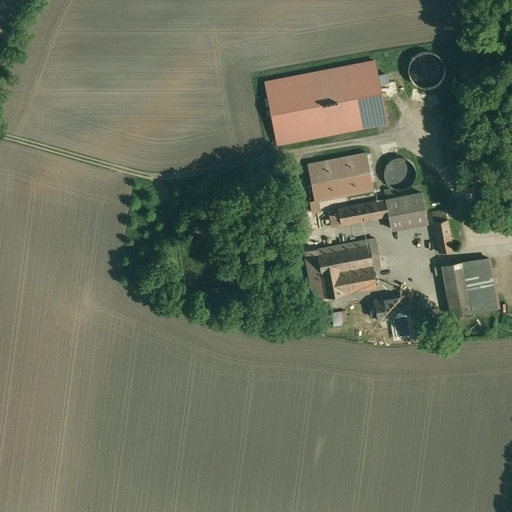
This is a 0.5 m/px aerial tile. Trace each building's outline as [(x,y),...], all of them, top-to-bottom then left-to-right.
[(433,62),(432,53),(424,54),(425,57),(418,58),(418,63),(433,62)] [(277,144),(394,125),(383,60),(267,79),(277,144)] [(435,74),(421,75),(422,85),(442,83),(441,73),(435,74)] [(367,153),(308,164),(315,201),(319,200),(374,190),(367,153)] [(402,157),(399,157),(396,158),(394,158),(393,159),(391,160),(389,161),(388,163),(386,165),(385,167),(385,168),(384,169),(384,171),(384,174),(384,176),(385,179),(386,180),(387,182),(389,185),(390,186),(392,187),(394,188),(396,189),(399,189),(401,189),(403,189),(406,188),(408,187),(410,186),(411,185),(413,183),(414,182),(414,181),(415,179),(415,178),(416,176),(416,174),(416,173),(416,171),(415,169),(415,168),(414,166),(413,165),(412,163),(411,162),(410,161),(409,160),(406,159),(404,158),(402,157)] [(394,197),(393,188),(380,190),(381,194),(383,193),(384,199),(394,197)] [(422,193),(386,200),(389,215),(391,229),(427,222),(422,193)] [(315,201),(310,201),(312,213),(321,211),(319,200),(315,201)] [(446,210),(432,213),(440,252),(453,250),(446,210)] [(375,238),(305,251),(314,299),(343,293),(377,287),(374,270),(381,268),(375,238)] [(489,258),(463,261),(442,265),(451,315),(472,312),(472,311),(498,307),(489,258)] [(306,283),(291,286),(295,303),(309,300),(306,283)] [(405,295),(375,300),(379,320),(393,317),(397,337),(411,334),(407,315),(409,315),(405,295)]
